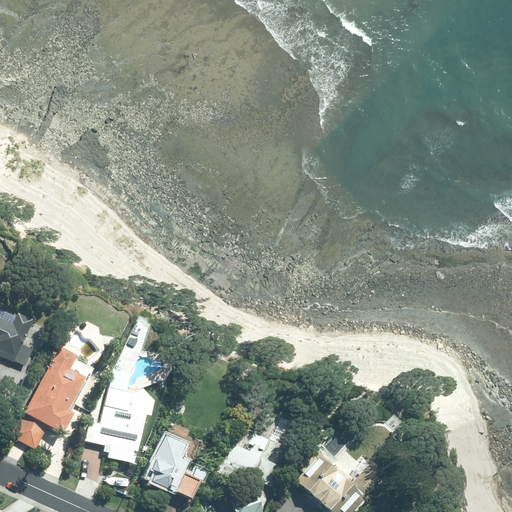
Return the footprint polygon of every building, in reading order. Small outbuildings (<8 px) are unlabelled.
[(21,345),(32,320),(16,314),(11,325),(0,320),(0,357),(12,363),(13,362),(23,367),(31,350),(21,345)] [(73,358),(57,349),(8,437),(34,451),(46,429),(59,437),(71,416),(64,412),(82,379),(66,371),(73,358)] [(139,390),(134,394),(106,387),(97,423),(88,421),(83,441),(102,446),(101,452),(107,454),(105,458),(124,463),(126,453),(133,455),(142,417),(147,418),(150,403),(139,390)] [(269,488),(287,451),(235,427),(227,444),(228,444),(220,461),(218,460),(213,473),(250,489),(248,493),(227,501),(231,511),(259,511),(264,500),(261,493),(259,492),(262,485),(269,488)] [(147,485),(164,493),(164,491),(188,503),(201,477),(187,471),(192,458),(187,456),(191,448),(162,434),(148,462),(151,464),(146,474),(151,476),(147,485)] [(322,510),(319,511),(353,511),(386,475),(370,460),(350,483),(312,448),(294,468),(300,474),(292,483),(322,510)]
